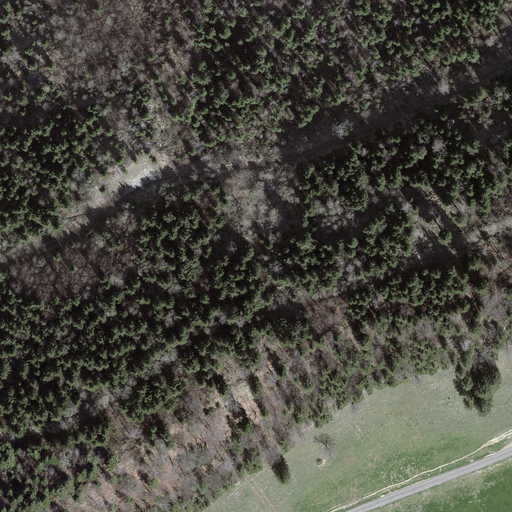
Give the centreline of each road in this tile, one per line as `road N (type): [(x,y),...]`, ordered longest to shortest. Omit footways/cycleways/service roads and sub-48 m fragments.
road 1 (track): [(511,221),(206,332),(92,417),(29,437),(0,437)]
road 2 (track): [(0,267),(149,182),(284,161),(511,61)]
road 3 (unclassified): [(511,451),(353,511)]
